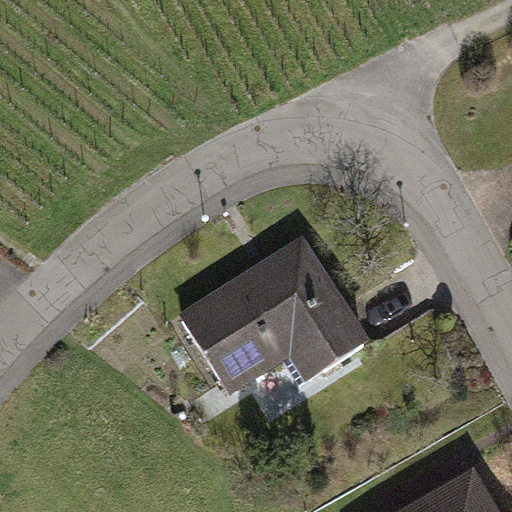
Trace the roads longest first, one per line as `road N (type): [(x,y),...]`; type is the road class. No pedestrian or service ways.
road 1 (residential): [(511,348),(437,212),(312,129),(210,166),(114,233),(0,346)]
road 2 (track): [(511,9),(312,129)]
